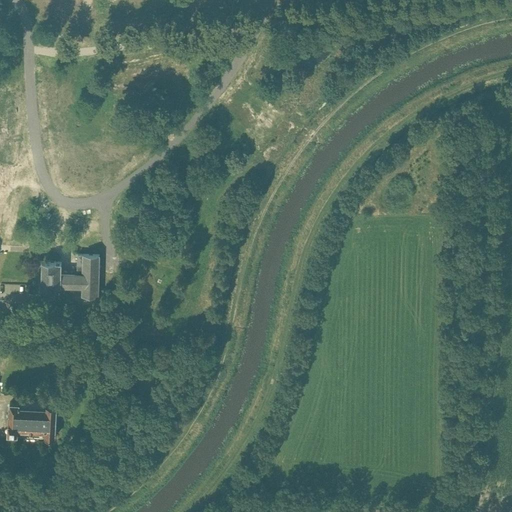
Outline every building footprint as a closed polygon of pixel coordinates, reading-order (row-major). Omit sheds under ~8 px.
[(71,0),(72,11),(74,11),(74,13),(87,14),(87,0),(71,0)] [(87,0),(87,14),(100,14),(100,0),(87,0)] [(100,0),(100,14),(113,14),(113,12),(114,12),(114,0),(100,0)] [(126,0),(126,7),(127,7),(127,9),(141,9),(140,0),(126,0)] [(140,0),(141,9),(153,10),(153,0),(140,0)] [(153,0),(153,10),(167,10),(167,8),(169,8),(168,0),(153,0)] [(156,69),(149,72),(153,81),(159,79),(161,83),(170,80),(169,78),(183,73),(178,60),(171,63),(170,61),(163,64),(163,65),(156,68),(156,69)] [(129,66),(113,72),(118,84),(120,83),(121,87),(135,81),(136,84),(144,81),(145,84),(153,81),(149,72),(142,74),(139,65),(131,68),(131,67),(130,68),(129,66)] [(60,85),(58,86),(62,97),(63,97),(66,104),(76,101),(72,91),(86,86),(85,83),(87,82),(83,70),(67,76),(67,77),(66,77),(67,79),(59,81),(60,85)] [(0,160),(12,160),(11,145),(18,144),(15,104),(9,105),(8,90),(0,90),(0,160)] [(63,116),(55,119),(60,132),(83,123),(78,112),(84,109),(81,101),(67,107),(70,113),(63,115),(63,116)] [(83,123),(60,132),(64,144),(72,141),(72,143),(79,140),(81,146),(91,142),(88,134),(87,135),(83,123)] [(105,143),(98,146),(103,160),(110,157),(112,162),(120,159),(120,161),(127,158),(127,157),(134,154),(129,141),(116,146),(115,144),(107,147),(105,143)] [(74,171),(72,172),(76,184),(92,178),(92,177),(93,177),(92,176),(100,173),(96,162),(103,160),(98,146),(90,148),(94,158),(86,161),(87,163),(73,168),(74,171)] [(61,271),(62,261),(43,261),(42,277),(41,277),(41,293),(55,294),(56,291),(67,291),(67,286),(82,286),(82,295),(98,295),(99,254),(78,253),(78,272),(61,271)] [(10,401),(9,431),(18,431),(18,430),(45,432),(45,436),(55,436),(57,404),(46,403),(46,407),(19,405),(19,402),(10,401)]
